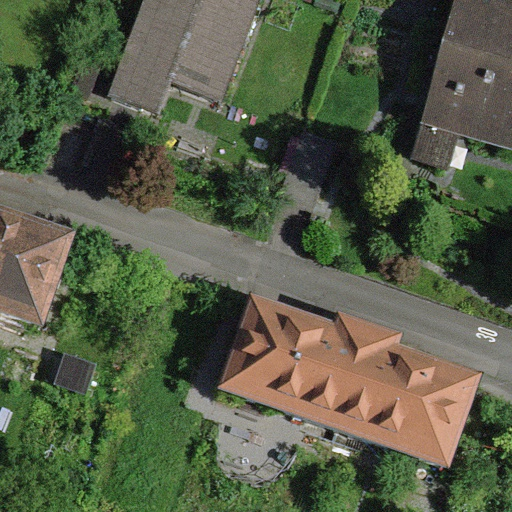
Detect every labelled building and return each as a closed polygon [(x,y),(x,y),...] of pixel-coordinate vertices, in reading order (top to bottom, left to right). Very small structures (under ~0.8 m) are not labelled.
[(152,0),(118,97),(159,112),(169,84),(219,103),(256,0),(152,0)] [(511,0),(470,0),(431,138),(466,148),(470,133),(511,145),(511,0)] [(0,215),(0,313),(58,332),(83,252),(1,226),(4,217),(0,215)] [(347,426),(376,337),(347,328),(344,337),(262,311),(237,391),(347,426)] [(376,337),(347,426),(465,463),(490,383),(408,357),(411,348),(376,337)]
